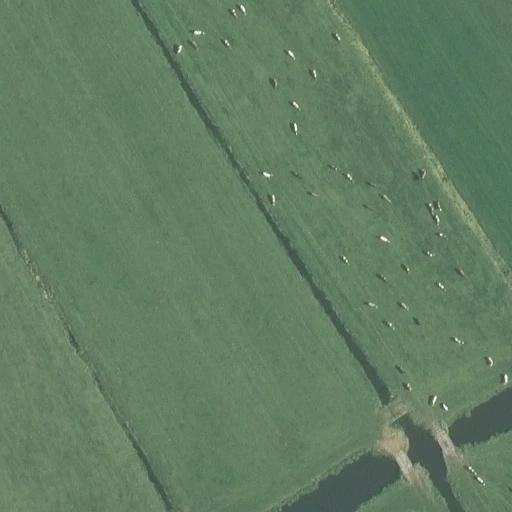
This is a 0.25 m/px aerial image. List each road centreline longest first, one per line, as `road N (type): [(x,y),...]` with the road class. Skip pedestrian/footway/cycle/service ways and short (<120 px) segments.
road 1 (track): [(376,422),(283,485),(216,511)]
road 2 (track): [(511,355),(413,398),(440,434)]
